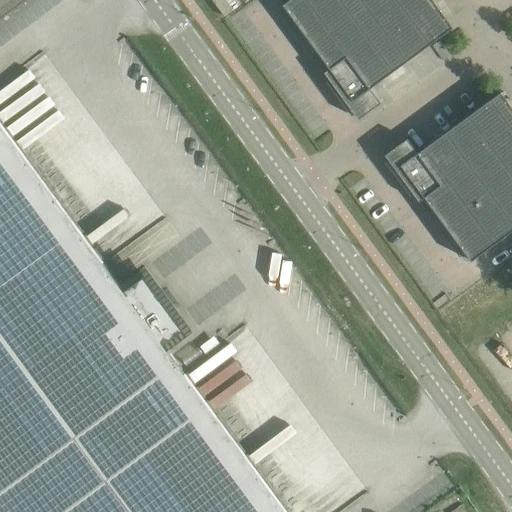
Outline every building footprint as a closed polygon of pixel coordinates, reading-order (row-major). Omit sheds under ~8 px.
[(371,88),(405,63),(358,0),(289,0),(284,5),(330,68),(325,72),(340,94),(359,119),(382,103),(371,88)] [(454,27),(433,0),(358,0),(405,63),(454,27)] [(511,106),(501,92),(452,128),(511,208),(511,106)] [(0,511),(288,511),(164,344),(184,329),(144,276),(124,290),(0,121),(0,511)] [(511,231),(511,208),(452,128),(418,153),(408,138),(385,155),(420,201),(425,197),(472,261),(511,231)]
